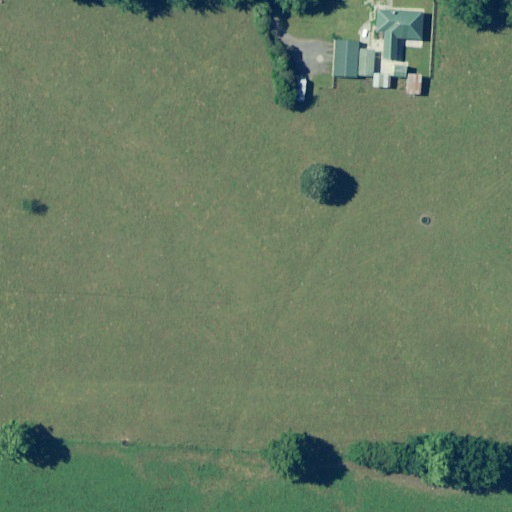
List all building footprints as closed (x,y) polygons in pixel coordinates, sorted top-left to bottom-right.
[(422,13),(376,10),(374,38),(382,39),(381,60),(394,60),(395,39),(420,41),(422,13)] [(357,42),(334,41),(332,77),(372,79),(373,52),(357,51),(357,42)] [(406,67),(393,67),(392,78),(405,78),(406,67)] [(387,75),(373,75),(372,88),(387,88),(387,75)] [(420,76),(407,75),(406,95),(419,95),(420,76)]
